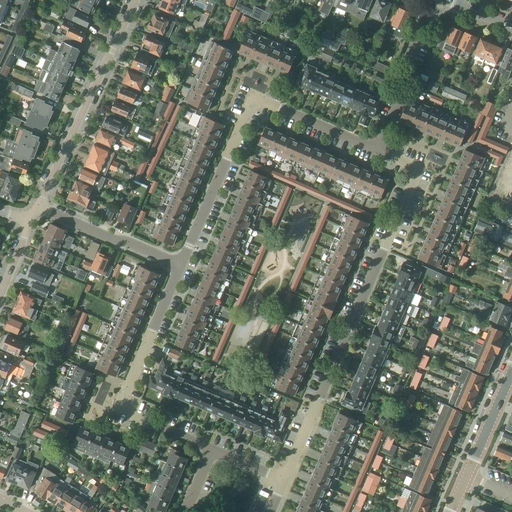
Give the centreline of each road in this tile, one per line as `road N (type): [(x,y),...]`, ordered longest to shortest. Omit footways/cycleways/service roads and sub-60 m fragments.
road 1 (residential): [(378,149),(412,166),(413,179),(284,480)]
road 2 (residential): [(181,265),(253,102),(378,149)]
road 3 (residential): [(211,449),(124,403),(181,265)]
road 4 (residential): [(39,206),(133,0)]
road 5 (residential): [(378,149),(435,0)]
road 6 (residential): [(181,265),(39,206)]
